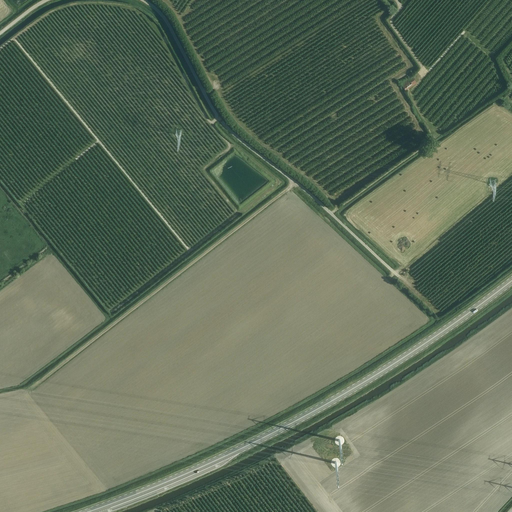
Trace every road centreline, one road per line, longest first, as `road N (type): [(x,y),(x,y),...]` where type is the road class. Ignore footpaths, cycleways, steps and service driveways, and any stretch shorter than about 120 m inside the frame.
road 1 (secondary): [(89,511),(220,458),(354,388),(511,280)]
road 2 (unclassified): [(418,294),(219,118),(170,28),(145,0)]
